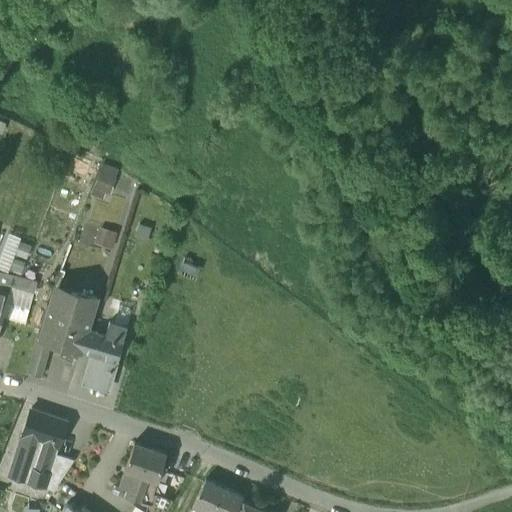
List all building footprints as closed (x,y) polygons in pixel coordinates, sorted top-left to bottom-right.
[(72,154),(65,169),(86,178),(93,163),(72,154)] [(89,196),(108,199),(113,165),(95,162),(89,196)] [(97,226),(93,242),(110,247),(114,231),(97,226)] [(58,286),(55,294),(78,301),(80,293),(58,286)] [(51,342),(80,351),(80,350),(86,330),(87,330),(96,298),(80,293),(78,301),(55,294),(54,294),(50,307),(40,339),(51,342)] [(4,306),(29,313),(30,308),(34,309),(36,303),(32,301),(8,295),(4,306)] [(114,308),(110,322),(124,326),(128,312),(114,308)] [(115,360),(117,361),(126,327),(124,326),(110,322),(109,322),(105,335),(96,332),(90,353),(92,354),(115,360)] [(80,350),(90,353),(96,332),(87,330),(86,330),(80,350)] [(27,373),(41,377),(51,342),(40,339),(37,338),(27,373)] [(115,360),(92,354),(83,382),(107,389),(115,360)] [(37,486),(43,487),(45,481),(47,481),(56,454),(55,454),(67,420),(31,408),(9,476),(37,486)] [(129,483),(143,488),(147,477),(156,480),(165,454),(134,443),(122,480),(129,483)] [(43,487),(53,490),(73,460),(56,454),(47,481),(45,481),(43,487)] [(151,497),(156,480),(147,477),(143,488),(139,500),(149,504),(151,497)] [(193,506),(207,511),(235,511),(243,496),(205,479),(193,506)] [(125,495),(139,500),(143,488),(129,483),(125,495)] [(147,511),(163,511),(169,503),(151,497),(149,504),(147,511)] [(267,511),(243,501),(238,511),(267,511)]
